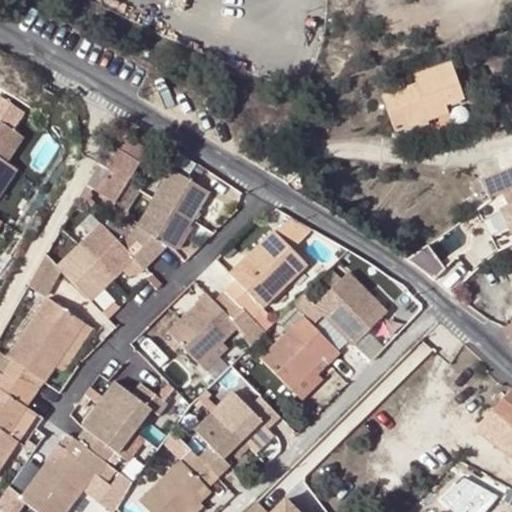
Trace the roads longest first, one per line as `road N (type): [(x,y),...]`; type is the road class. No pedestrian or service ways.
road 1 (unclassified): [(274,194),(106,348),(0,495)]
road 2 (unclassified): [(231,511),(442,304)]
road 3 (unclassified): [(0,314),(124,103)]
road 4 (residential): [(442,304),(274,194)]
road 5 (residential): [(274,194),(124,103)]
road 6 (residential): [(124,103),(0,25)]
